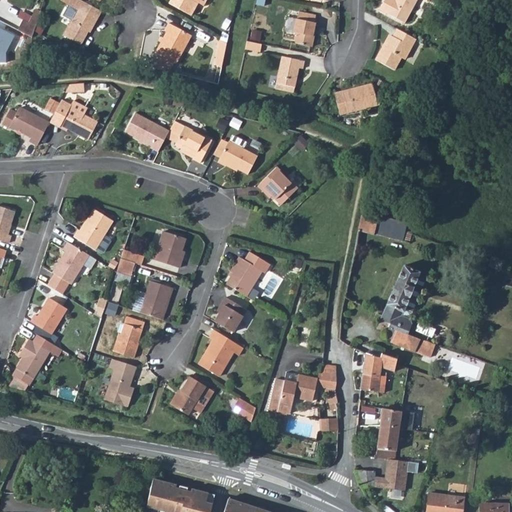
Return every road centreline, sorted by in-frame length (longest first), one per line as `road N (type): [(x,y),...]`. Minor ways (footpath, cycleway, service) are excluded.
road 1 (secondary): [(332,507),(250,471),(0,420)]
road 2 (residential): [(171,353),(202,306),(219,227),(211,205),(171,180),(117,165),(65,167)]
road 3 (residential): [(332,507),(345,460),(342,353),(332,341),(338,281)]
road 4 (residential): [(65,167),(20,307),(0,320)]
